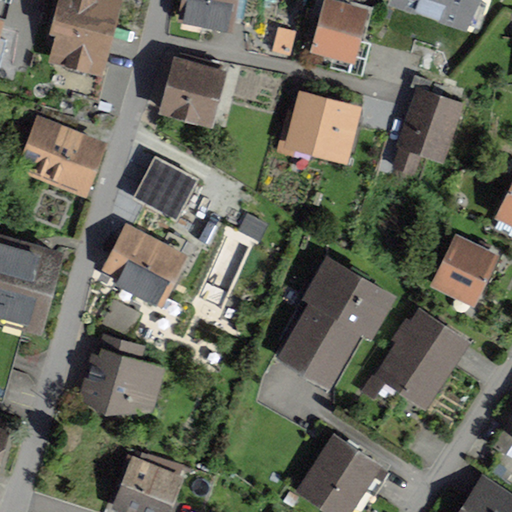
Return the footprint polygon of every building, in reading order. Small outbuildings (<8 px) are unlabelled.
[(64,0),(58,26),(64,28),(56,58),(94,67),(111,0),(64,0)] [(226,15),(228,0),(190,0),(187,20),(224,27),(226,15)] [(395,0),(395,1),(464,23),(471,2),(474,3),(476,0),(395,0)] [(312,62),(354,73),(363,41),(356,39),(363,12),(327,3),(312,62)] [(279,29),(274,48),(289,52),(293,32),(279,29)] [(219,61),(182,54),(168,106),(205,116),(219,61)] [(419,88),(419,90),(394,166),(413,173),(420,153),(441,160),(461,103),(427,91),(431,81),(415,75),(412,85),(419,88)] [(289,117),(285,134),(283,134),(279,149),(301,155),(304,142),(342,152),(353,111),(340,108),(342,101),(328,98),(327,105),(304,99),(298,119),(289,117)] [(44,110),(21,169),(79,192),(96,148),(69,138),(77,119),(44,110)] [(155,156),(145,182),(171,193),(181,166),(155,156)] [(494,210),(487,225),(511,236),(511,191),(501,214),(494,210)] [(243,232),(260,240),(267,225),(251,217),(243,232)] [(119,249),(109,269),(116,273),(113,278),(123,283),(126,277),(139,284),(134,293),(154,303),(187,241),(169,232),(163,244),(126,225),(114,247),(119,249)] [(508,254),(511,246),(511,236),(487,225),(475,249),(456,240),(436,281),(472,299),(497,249),(508,254)] [(0,238),(0,313),(37,324),(57,254),(0,238)] [(309,308),(281,357),(324,382),(356,325),(367,332),(389,293),(329,258),(302,305),(309,308)] [(128,339),(140,315),(114,301),(100,328),(128,339)] [(402,340),(379,374),(377,372),(366,388),(373,396),(385,378),(418,400),(444,360),(450,365),(466,342),(421,312),(412,325),(407,321),(397,337),(402,340)] [(94,361),(88,382),(93,383),(88,399),(117,408),(133,399),(149,405),(159,370),(134,363),(139,348),(110,340),(103,363),(94,361)] [(502,452),(511,436),(511,416),(493,446),(502,452)] [(335,437),(300,490),(333,511),(342,511),(360,485),(372,493),(387,471),(355,450),(358,446),(349,440),(346,444),(335,437)] [(129,457),(118,485),(127,488),(122,502),(146,511),(160,511),(179,465),(136,451),(133,459),(129,457)] [(511,511),(511,502),(480,482),(469,498),(473,501),(465,511),(511,511)]
